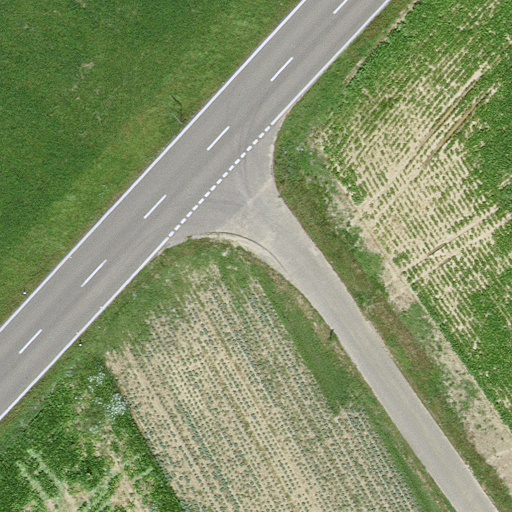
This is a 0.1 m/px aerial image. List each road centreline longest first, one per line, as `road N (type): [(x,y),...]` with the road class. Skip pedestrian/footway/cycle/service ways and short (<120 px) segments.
road 1 (secondary): [(0,370),(368,0)]
road 2 (track): [(496,511),(233,135)]
